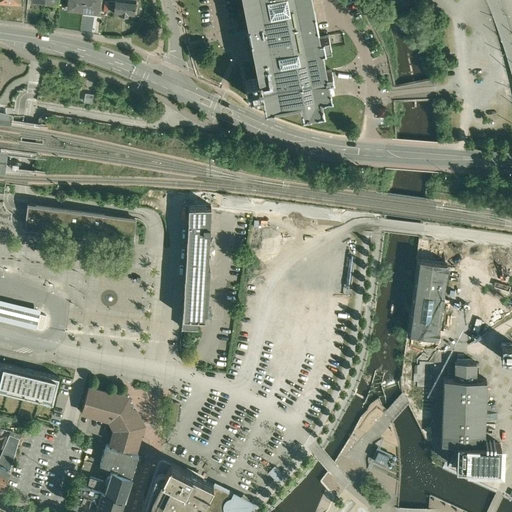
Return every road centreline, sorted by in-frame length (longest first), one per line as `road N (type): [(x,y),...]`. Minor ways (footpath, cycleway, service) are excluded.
road 1 (secondary): [(511,161),(304,143),(172,88)]
road 2 (residential): [(179,195),(161,372),(0,334)]
road 3 (secondary): [(172,88),(76,46),(0,33)]
